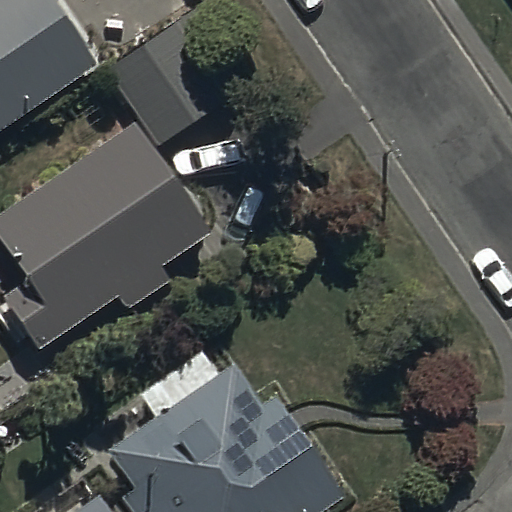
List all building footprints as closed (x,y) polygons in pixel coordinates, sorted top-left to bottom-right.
[(0,0),(0,141),(92,76),(37,0),(0,0)] [(192,5),(188,0),(112,0),(94,12),(120,52),(192,5)] [(179,30),(106,77),(155,154),(228,107),(179,30)] [(201,247),(133,139),(0,222),(0,259),(18,288),(0,299),(0,308),(33,361),(115,310),(119,317),(165,288),(156,275),(201,247)] [(153,430),(105,463),(130,499),(119,507),(123,511),(329,511),(337,507),(268,407),(257,414),(229,374),(214,384),(198,360),(135,404),(153,430)] [(106,511),(99,499),(78,511),(106,511)]
